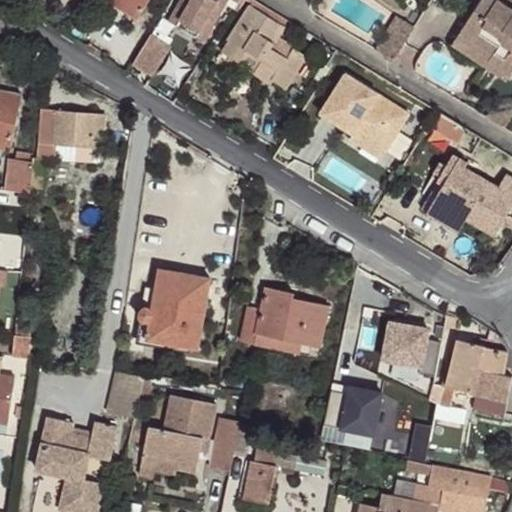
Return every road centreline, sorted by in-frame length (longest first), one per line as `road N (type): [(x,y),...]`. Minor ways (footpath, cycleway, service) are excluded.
road 1 (residential): [(491,297),(409,260),(0,6)]
road 2 (residential): [(287,0),(511,143)]
